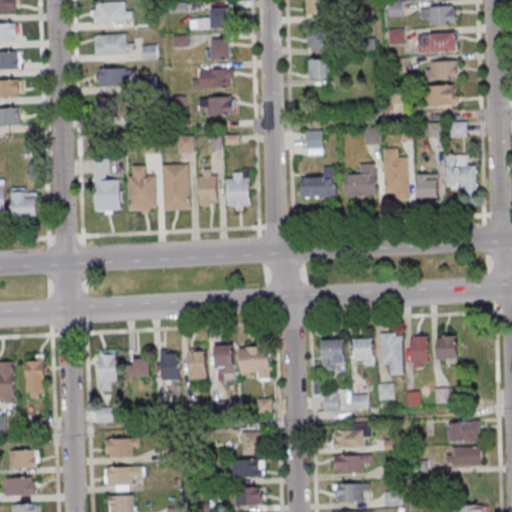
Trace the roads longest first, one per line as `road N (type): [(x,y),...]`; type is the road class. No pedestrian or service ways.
road 1 (residential): [(298,511),(293,300),(279,249),(268,0)]
road 2 (tertiary): [(511,237),(0,264)]
road 3 (tertiary): [(0,313),(511,288)]
road 4 (residential): [(73,511),(54,0)]
road 5 (residential): [(511,359),(496,0)]
